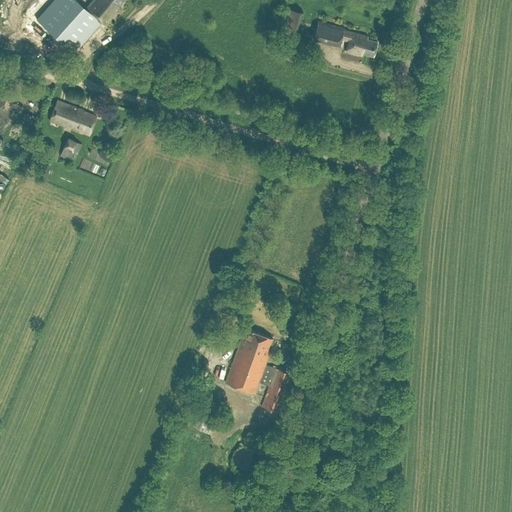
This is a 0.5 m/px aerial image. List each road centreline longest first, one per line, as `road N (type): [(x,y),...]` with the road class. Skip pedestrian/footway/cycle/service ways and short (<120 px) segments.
road 1 (unclassified): [(373,169),(116,91),(0,67)]
road 2 (unclassified): [(275,511),(373,169)]
road 3 (unclassified): [(373,169),(422,0)]
